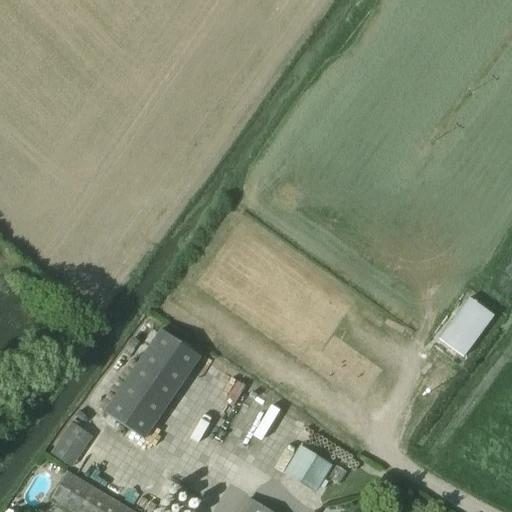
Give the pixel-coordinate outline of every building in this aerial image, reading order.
[(468,299),(438,340),(463,359),(493,317),(468,299)] [(144,441),(200,359),(160,331),(103,413),(144,441)] [(232,425),(258,441),(277,410),(251,394),(232,425)] [(66,421),(47,454),(71,468),(90,434),(66,421)] [(299,447),(283,474),(315,494),(319,487),(324,490),(328,483),(324,481),(332,467),(299,447)] [(339,486),(346,473),(336,467),(328,479),(339,486)] [(49,502),(59,508),(66,511),(132,511),(67,473),(49,502)] [(265,511),(246,500),(238,511),(265,511)]
